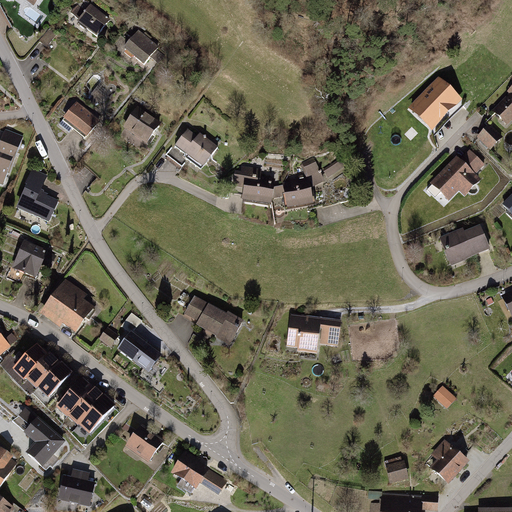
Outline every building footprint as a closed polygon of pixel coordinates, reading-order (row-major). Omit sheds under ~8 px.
[(110,22),(91,7),(86,13),(78,6),(72,13),(81,20),(80,21),(89,28),(88,29),(98,37),(110,22)] [(47,48),(57,35),(50,30),(41,43),(47,48)] [(159,49),(139,33),(126,49),(145,65),(159,49)] [(161,64),(166,53),(160,50),(155,61),(161,64)] [(463,105),(440,82),(412,110),(432,129),(447,114),(451,118),(463,105)] [(511,95),(495,113),(507,125),(511,119),(511,95)] [(85,140),(99,122),(77,104),(60,126),(69,133),(73,129),(85,140)] [(148,143),(160,126),(138,110),(126,128),(148,143)] [(502,138),(490,127),(479,138),(491,149),(502,138)] [(172,148),(168,154),(184,166),(188,161),(196,168),(198,166),(202,168),(205,164),(207,164),(218,150),(211,146),(213,143),(205,137),(203,139),(200,139),(190,132),(186,137),(184,137),(174,150),(172,148)] [(18,153),(23,138),(8,133),(2,150),(0,148),(0,181),(5,183),(10,170),(9,170),(15,152),(18,153)] [(485,166),(470,152),(460,163),(457,160),(434,185),(449,200),(460,189),(466,195),(479,182),(474,177),(485,166)] [(108,167),(96,156),(87,166),(99,177),(108,167)] [(313,160),(304,165),(310,177),(319,172),(313,160)] [(324,171),(328,177),(345,166),(340,160),(324,171)] [(272,197),(274,182),(271,182),(260,180),(261,172),(243,169),(242,177),(232,175),(230,191),(245,193),(244,200),(271,204),(272,197)] [(274,182),(272,197),(286,195),(285,186),(308,182),(305,172),(295,174),(294,172),(272,176),(271,182),(274,182)] [(28,187),(20,207),(33,213),(32,215),(49,222),(58,203),(39,195),(46,179),(33,173),(27,187),(28,187)] [(308,182),(285,186),(286,195),(289,208),(312,204),(308,182)] [(341,201),(337,186),(321,191),(326,206),(341,201)] [(459,234),(441,241),(450,263),(466,256),(467,258),(490,249),(481,228),(460,237),(459,234)] [(56,258),(26,245),(15,269),(36,278),(43,263),(51,267),(56,258)] [(46,310),(76,332),(86,318),(90,321),(95,313),(80,302),(84,297),(65,283),(46,310)] [(227,317),(195,299),(186,316),(200,324),(199,325),(231,343),(243,323),(228,315),(227,317)] [(143,321),(132,314),(122,328),(132,335),(119,351),(149,373),(162,357),(133,335),(143,321)] [(292,317),(289,342),(300,343),(299,350),(317,352),(320,320),(292,317)] [(102,339),(112,346),(118,338),(108,331),(102,339)] [(0,355),(10,347),(0,336),(0,355)] [(336,337),(322,336),(322,344),(336,345),(336,337)] [(26,380),(28,378),(49,356),(47,353),(45,355),(37,347),(16,369),(26,380)] [(39,388),(40,387),(60,366),(52,358),(54,356),(51,354),(49,356),(28,378),(39,388)] [(63,363),(60,366),(40,387),(51,397),(72,375),(63,367),(65,365),(63,363)] [(69,417),(70,416),(93,391),(91,388),(93,386),(90,384),(88,386),(83,381),(59,407),(69,417)] [(454,398),(443,388),(435,397),(446,406),(454,398)] [(80,425),(81,424),(104,399),(101,396),(103,394),(101,392),(99,394),(94,390),(93,391),(70,416),(80,425)] [(105,398),(104,399),(81,424),(91,433),(115,407),(110,403),(112,401),(109,399),(108,400),(105,398)] [(42,467),(63,442),(27,410),(21,417),(20,416),(13,422),(39,444),(29,455),(42,467)] [(144,429),(130,449),(150,462),(164,443),(144,429)] [(445,443),(436,453),(458,473),(467,463),(463,459),(475,446),(464,435),(452,449),(445,443)] [(0,490),(17,464),(10,460),(12,457),(2,451),(0,453),(0,452),(0,490)] [(449,484),(458,473),(436,453),(426,463),(449,484)] [(186,456),(175,475),(196,488),(200,482),(218,493),(226,482),(186,456)] [(403,464),(387,468),(390,483),(406,479),(403,464)] [(95,485),(65,478),(60,500),(90,507),(95,485)] [(439,499),(384,494),(383,506),(373,505),(372,511),(421,511),(422,509),(438,510),(439,499)] [(0,511),(11,511),(14,509),(0,498),(0,511)]
